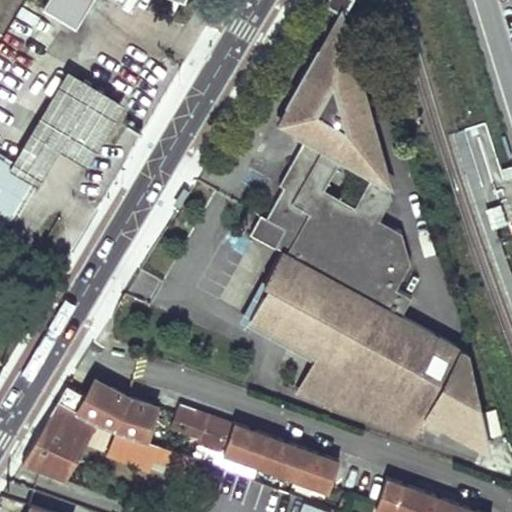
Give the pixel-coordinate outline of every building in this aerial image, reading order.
[(0,0),(0,42),(25,0),(0,0)] [(93,0),(49,0),(46,5),(78,25),(93,0)] [(328,0),(326,3),(345,14),(353,0),(328,0)] [(319,50),(315,48),(298,77),(305,81),(284,119),(311,135),(297,160),(293,157),(287,167),(292,169),(266,216),(260,213),(249,233),(280,249),(399,314),(410,295),(394,287),(409,262),(400,231),(377,218),(390,195),(371,128),(370,128),(347,43),(324,41),(319,50)] [(11,156),(40,175),(58,146),(85,162),(128,94),(72,59),(11,156)] [(11,156),(0,149),(0,211),(12,219),(40,175),(11,156)] [(502,168),(506,177),(511,175),(511,164),(511,165),(502,168)] [(486,207),(493,227),(507,222),(500,202),(486,207)] [(399,314),(280,249),(263,281),(263,282),(270,286),(265,295),(262,293),(249,317),(334,364),(317,397),(415,432),(425,414),(486,447),(487,447),(465,352),(463,349),(460,348),(399,314)] [(265,295),(270,286),(263,282),(263,281),(261,279),(238,319),(245,324),(311,359),(294,389),(317,397),(334,364),(249,317),(262,293),(265,295)] [(103,398),(113,381),(99,373),(89,392),(103,398)] [(154,399),(113,381),(103,398),(89,392),(67,382),(62,391),(58,399),(97,420),(114,425),(140,434),(154,399)] [(23,461),(64,476),(97,420),(58,399),(35,439),(23,461)] [(174,421),(190,427),(198,408),(198,406),(181,400),(174,421)] [(236,420),(235,421),(198,408),(190,427),(228,441),(225,449),(331,489),(342,459),(236,420)] [(106,454),(149,470),(153,458),(158,444),(112,426),(106,454)] [(153,458),(190,471),(195,457),(158,444),(153,458)] [(379,506),(396,511),(488,511),(389,476),(379,506)] [(28,511),(61,511),(32,502),(28,511)]
